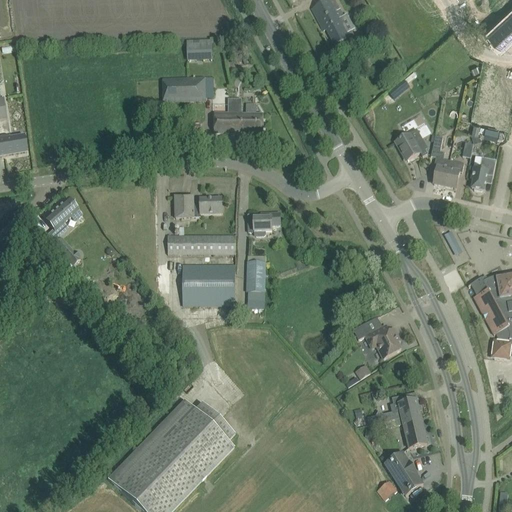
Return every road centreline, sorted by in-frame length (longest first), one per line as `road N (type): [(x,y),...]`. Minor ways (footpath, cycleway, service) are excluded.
road 1 (residential): [(0,185),(203,163),(239,165),(304,196),(335,187)]
road 2 (secondary): [(467,485),(476,458),(466,385),(422,280),(402,255)]
road 3 (secondary): [(402,255),(447,370),(467,485)]
road 4 (secondary): [(355,177),(254,0)]
road 5 (residential): [(511,220),(435,203),(382,222)]
